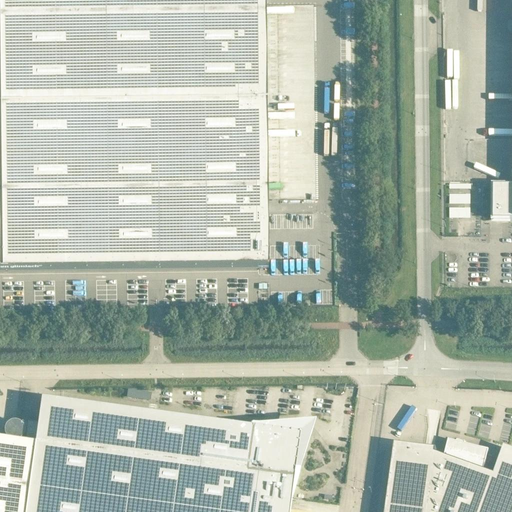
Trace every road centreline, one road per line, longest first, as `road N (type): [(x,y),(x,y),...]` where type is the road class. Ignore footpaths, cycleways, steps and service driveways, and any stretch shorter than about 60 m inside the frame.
road 1 (unclassified): [(426,370),(0,375)]
road 2 (unclassified): [(426,370),(420,0)]
road 3 (unknown): [(41,375),(50,393),(243,417),(307,412),(341,427)]
road 4 (unknown): [(159,276),(318,280),(332,224),(343,220)]
road 5 (unknown): [(343,220),(332,168),(327,0)]
road 6 (unknown): [(468,0),(464,166)]
road 7 (unknown): [(0,279),(159,276)]
road 8 (unknown): [(343,220),(351,370)]
